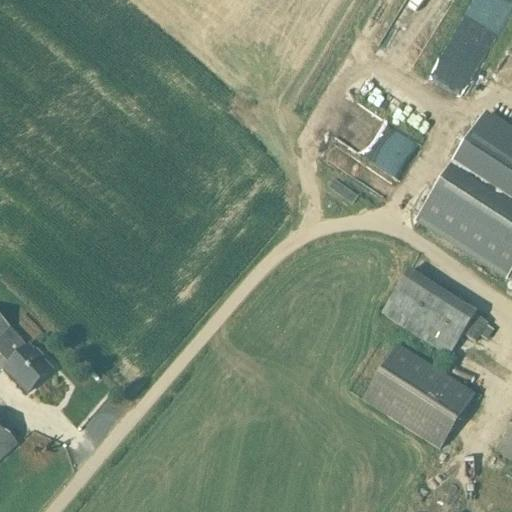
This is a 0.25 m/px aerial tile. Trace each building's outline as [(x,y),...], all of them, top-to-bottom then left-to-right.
[(511,82),(511,50),(498,75),(511,82)] [(511,138),(484,121),(452,170),(418,223),(510,283),(510,282),(511,283),(511,138)] [(489,324),(444,295),(415,340),(449,362),(465,336),(476,344),(481,337),(487,342),(494,332),(487,328),(489,324)] [(10,331),(0,320),(0,356),(3,359),(7,355),(15,363),(6,371),(30,396),(53,374),(30,349),(28,351),(10,331)] [(474,399),(396,349),(362,403),(440,453),(474,399)] [(427,467),(361,423),(339,455),(406,499),(427,467)] [(0,465),(19,447),(0,425),(0,465)] [(511,430),(495,455),(511,465),(511,430)]
